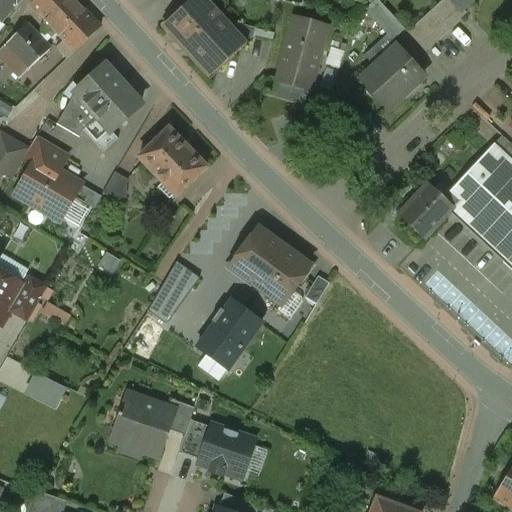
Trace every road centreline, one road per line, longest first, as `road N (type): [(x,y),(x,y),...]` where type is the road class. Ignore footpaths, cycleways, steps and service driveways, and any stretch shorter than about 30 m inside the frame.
road 1 (residential): [(100,0),(312,220)]
road 2 (residential): [(312,220),(511,31)]
road 3 (residential): [(312,220),(501,395)]
road 4 (residential): [(461,511),(501,395)]
